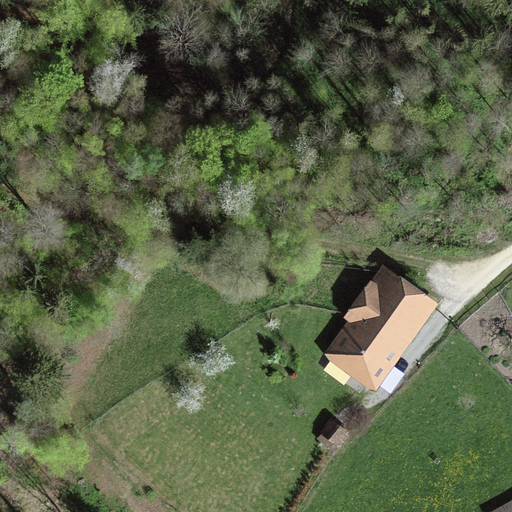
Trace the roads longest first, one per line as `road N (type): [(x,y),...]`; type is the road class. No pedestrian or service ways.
road 1 (track): [(0,252),(46,218),(78,212),(294,235),(446,263),(495,260)]
road 2 (track): [(511,243),(441,225),(431,214),(511,72)]
road 3 (track): [(0,401),(99,257),(155,224)]
road 4 (residential): [(415,348),(511,251)]
